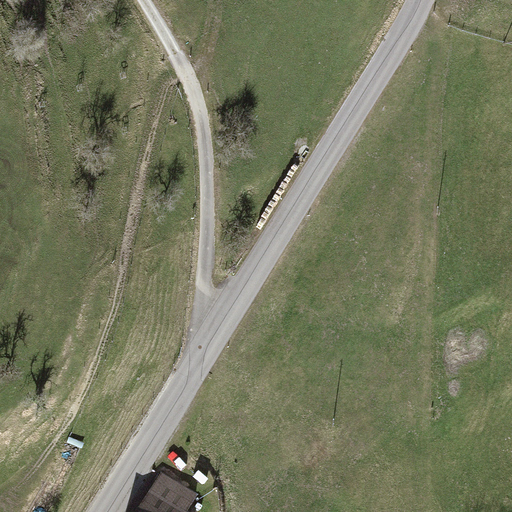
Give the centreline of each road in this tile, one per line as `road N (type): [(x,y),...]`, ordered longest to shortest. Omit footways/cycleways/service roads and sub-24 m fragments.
road 1 (tertiary): [(109,511),(409,38),(424,0)]
road 2 (track): [(203,362),(208,168),(201,115),(179,64)]
